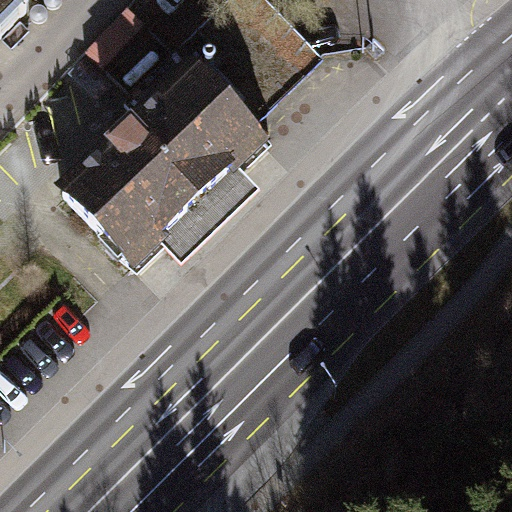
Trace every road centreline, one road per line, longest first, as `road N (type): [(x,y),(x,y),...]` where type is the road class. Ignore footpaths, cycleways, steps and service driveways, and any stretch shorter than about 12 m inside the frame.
road 1 (secondary): [(511,94),(90,511)]
road 2 (unknown): [(104,0),(0,102)]
